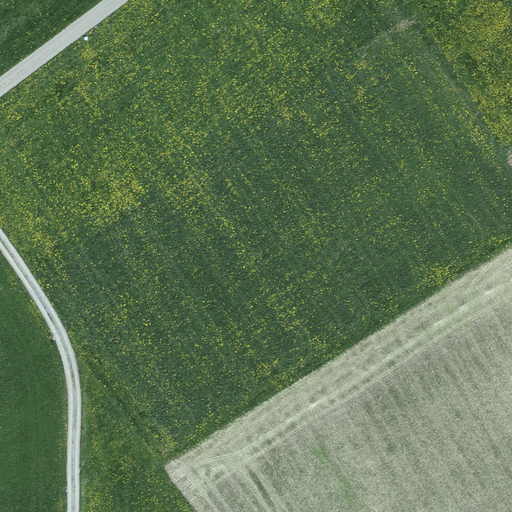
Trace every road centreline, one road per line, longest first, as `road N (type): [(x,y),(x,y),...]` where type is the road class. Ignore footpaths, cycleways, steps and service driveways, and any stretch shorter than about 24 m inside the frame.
road 1 (track): [(0,254),(54,345),(63,415),(61,511)]
road 2 (unclassified): [(111,0),(0,85)]
